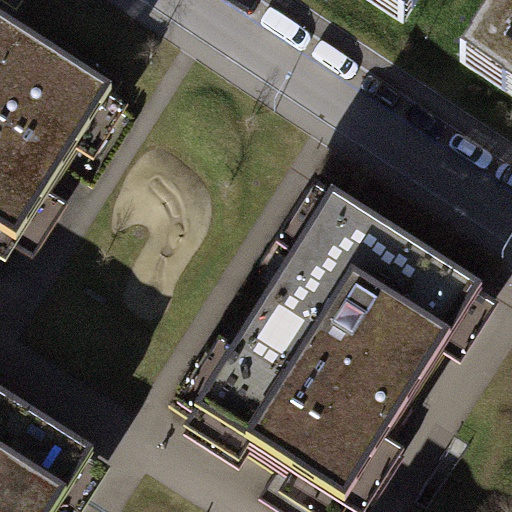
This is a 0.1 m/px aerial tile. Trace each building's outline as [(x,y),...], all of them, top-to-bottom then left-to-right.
[(400,0),(414,9),(419,0),(400,0)] [(511,0),(501,0),(461,61),(511,94),(511,0)] [(0,239),(15,249),(109,102),(0,32),(0,239)] [(328,207),(194,422),(337,511),(347,511),(479,301),(328,207)] [(0,410),(0,511),(61,511),(91,468),(0,410)]
